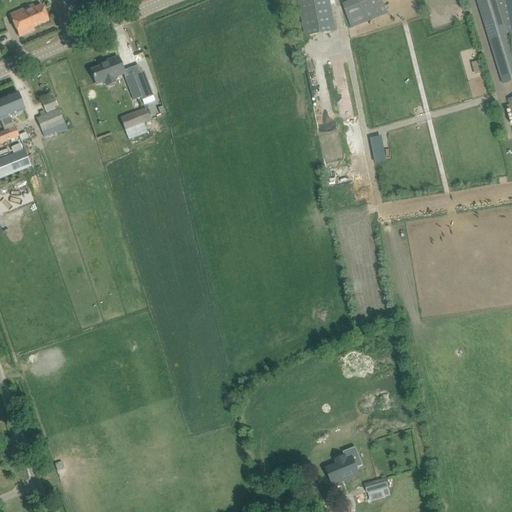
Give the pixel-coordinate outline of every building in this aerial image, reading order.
[(298,0),(305,36),(335,30),(329,0),(298,0)] [(385,6),(383,2),(382,0),(352,0),(343,4),(352,28),(361,24),(388,14),(385,6)] [(511,0),(476,0),(478,5),(503,85),(511,82),(511,52),(506,34),(509,33),(511,45),(511,0)] [(42,5),(35,8),(33,5),(10,15),(19,37),(34,30),(33,28),(49,21),(42,5)] [(106,82),(104,79),(123,71),(122,69),(119,59),(108,63),(107,61),(99,64),(100,67),(91,70),(96,85),(106,82)] [(472,63),(475,74),(483,73),(480,61),(472,63)] [(131,71),(124,74),(135,101),(141,98),(142,100),(153,96),(145,75),(142,76),(138,66),(130,69),(131,71)] [(25,110),(21,101),(17,92),(0,99),(0,120),(1,120),(3,119),(5,126),(13,123),(10,116),(25,110)] [(59,110),(58,106),(55,98),(43,103),(46,111),(47,114),(59,110)] [(120,119),(124,129),(128,141),(147,133),(144,124),(150,122),(146,109),(120,119)] [(42,132),(64,123),(59,110),(47,114),(37,118),(42,132)] [(15,127),(8,130),(11,139),(19,136),(15,127)] [(0,143),(11,139),(8,130),(0,132),(0,143)] [(0,159),(0,178),(31,166),(23,150),(0,159)] [(337,464),(327,469),(333,483),(345,478),(346,480),(359,474),(356,468),(352,458),(347,460),(345,457),(336,461),(337,464)] [(385,478),(364,484),(367,494),(388,488),(385,478)]
